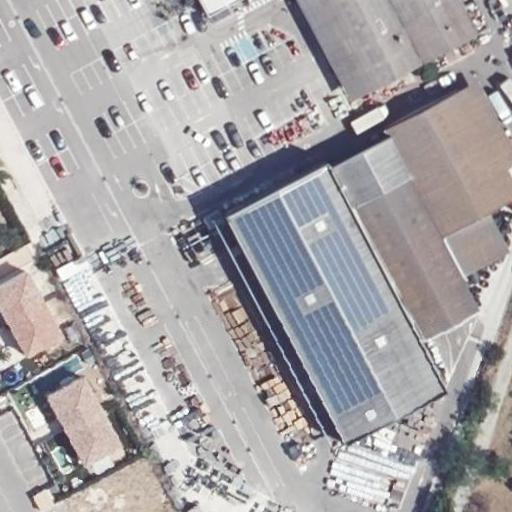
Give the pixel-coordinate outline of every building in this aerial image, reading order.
[(200,0),(208,15),(235,0),(200,0)] [(318,0),(366,91),(477,33),(459,0),(318,0)] [(508,251),(487,211),(511,198),(511,195),(457,91),(385,129),(410,176),(463,276),(508,251)] [(443,386),(325,160),(227,211),(345,437),(443,386)] [(429,335),(480,307),(463,276),(410,176),(359,203),(429,335)] [(27,273),(0,287),(0,308),(25,354),(61,335),(27,273)] [(84,378),(49,399),(87,466),(123,445),(84,378)]
